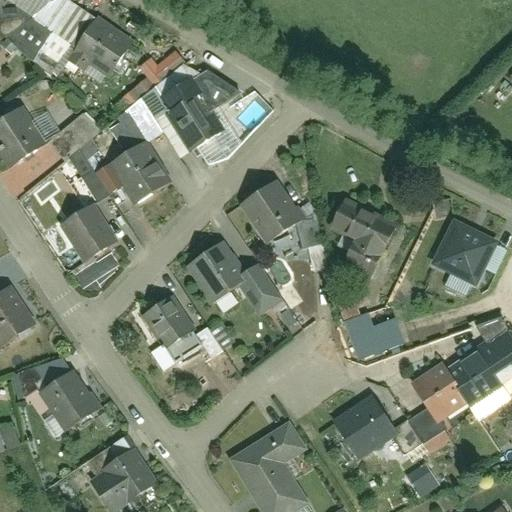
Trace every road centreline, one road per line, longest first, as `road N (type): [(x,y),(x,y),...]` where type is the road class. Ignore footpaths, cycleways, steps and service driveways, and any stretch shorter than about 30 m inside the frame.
road 1 (residential): [(105,316),(302,108)]
road 2 (unclassified): [(302,108),(511,200)]
road 3 (unclassified): [(131,0),(302,108)]
road 4 (residential): [(0,188),(105,316)]
road 5 (residential): [(105,316),(189,442)]
road 6 (residential): [(189,442),(314,358)]
